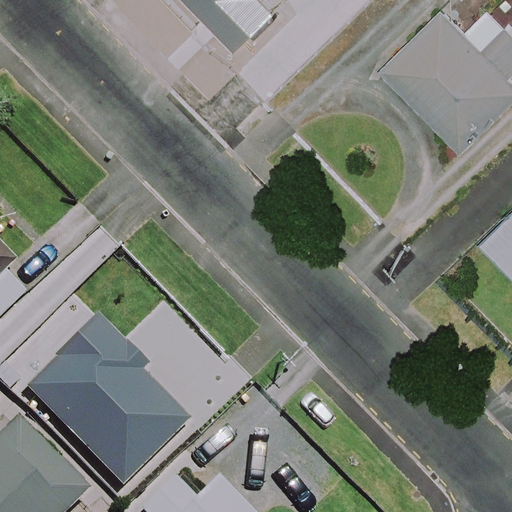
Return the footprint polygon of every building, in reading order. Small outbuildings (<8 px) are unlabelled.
[(318,30),(333,0),(264,0),(263,2),(318,30)] [(511,72),(511,25),(492,5),(469,28),(446,6),(383,68),(465,151),(511,104),(511,73),(511,72)] [(511,209),(484,237),(511,266),(511,209)] [(0,315),(25,291),(2,268),(12,258),(0,246),(0,315)] [(0,511),(71,511),(86,498),(15,428),(0,442),(0,511)] [(246,511),(214,480),(193,502),(171,482),(141,511),(246,511)]
